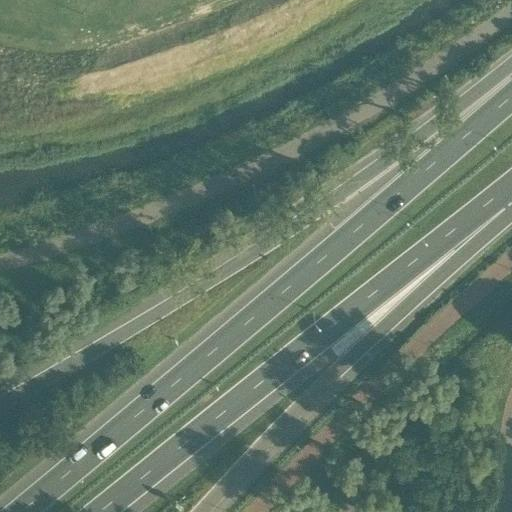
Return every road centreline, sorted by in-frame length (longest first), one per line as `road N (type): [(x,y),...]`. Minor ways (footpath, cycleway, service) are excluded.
road 1 (trunk): [(511,76),(318,209),(0,403)]
road 2 (motorway): [(99,511),(326,329),(499,203)]
road 3 (motorway): [(201,511),(499,203)]
road 4 (motorway): [(289,286),(17,511)]
road 5 (trunk): [(511,95),(289,286)]
road 6 (unknown): [(40,60),(175,26)]
